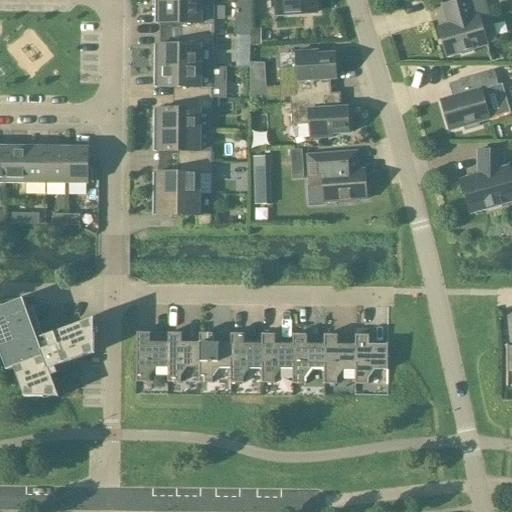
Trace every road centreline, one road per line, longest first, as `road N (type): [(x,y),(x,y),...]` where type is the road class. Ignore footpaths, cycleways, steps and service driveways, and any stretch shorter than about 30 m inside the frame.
road 1 (unclassified): [(478,485),(419,225),(356,0)]
road 2 (residential): [(108,501),(325,502),(478,485)]
road 3 (residential): [(391,296),(112,295)]
road 4 (residential): [(108,501),(112,295)]
road 5 (residential): [(112,295),(113,111)]
